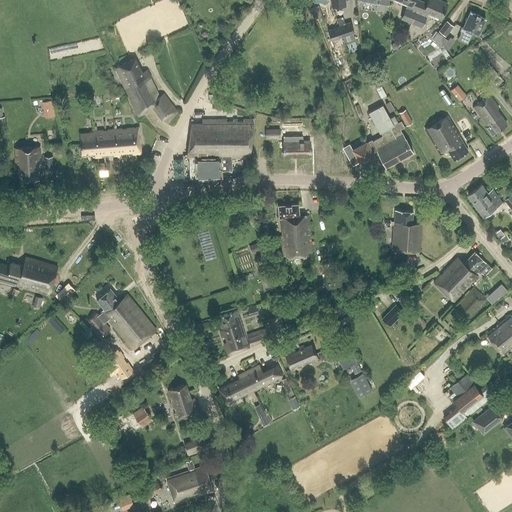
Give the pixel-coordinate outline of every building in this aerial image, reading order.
[(412,25),(416,14),(422,0),(421,0),(394,0),(395,0),(409,6),(402,21),(412,25)] [(427,0),(426,2),(422,0),(416,14),(426,18),(428,14),(441,19),(447,4),(437,0),(427,0)] [(467,43),(473,32),(479,35),(487,18),(472,11),(458,39),(467,43)] [(342,17),(338,18),(339,21),(342,30),(344,36),(346,42),(355,39),(353,33),(354,33),(350,21),(344,23),(342,17)] [(339,25),(328,29),(332,40),(344,36),(342,30),(339,21),(338,18),(337,19),(339,25)] [(446,36),(453,27),(447,21),(439,30),(446,36)] [(378,52),(371,55),(374,63),(381,60),(378,52)] [(164,121),(177,113),(163,94),(159,96),(146,69),(142,71),(134,58),(115,68),(118,76),(120,76),(138,115),(149,110),(146,104),(150,102),(164,121)] [(374,71),(368,74),(372,82),(378,79),(374,71)] [(457,85),(451,90),(459,100),(466,95),(457,85)] [(493,136),(508,125),(498,110),(500,109),(490,95),(475,107),(489,126),(487,127),(493,136)] [(56,99),(46,100),(48,117),(58,116),(56,99)] [(381,132),(383,135),(373,141),(372,138),(353,148),(361,163),(374,156),(377,162),(382,159),(386,166),(413,152),(401,128),(404,126),(401,121),(398,122),(395,115),(390,118),(383,104),(368,113),(379,133),(381,132)] [(406,110),(399,113),(406,125),(412,122),(406,110)] [(454,160),(469,151),(447,115),(425,129),(441,154),(448,150),(454,160)] [(191,124),(187,156),(189,156),(190,178),(195,178),(196,180),(221,179),(221,170),(232,170),(232,156),(250,156),(254,124),(254,119),(211,120),(210,124),(191,124)] [(121,128),(108,129),(107,129),(107,131),(102,131),(102,130),(92,131),(91,132),(78,134),(81,157),(93,155),(93,157),(99,156),(99,154),(111,153),(111,155),(119,154),(119,152),(131,151),(132,153),(142,152),(139,126),(126,128),(126,129),(121,129),(121,128)] [(265,129),(265,139),(280,138),(280,129),(265,129)] [(311,156),(311,140),(285,141),(285,157),(311,156)] [(38,164),(40,164),(39,147),(13,147),(14,164),(20,168),(20,179),(38,179),(37,170),(39,170),(38,164)] [(45,157),(45,170),(53,170),(52,156),(45,157)] [(483,216),(502,202),(492,188),(488,192),(482,184),(468,194),(483,216)] [(280,224),(283,256),(312,254),(309,216),(299,217),(298,204),(279,205),(280,219),(281,218),(282,224),(280,224)] [(420,251),(422,224),(412,224),(412,212),(395,211),(392,249),(420,251)] [(498,237),(503,244),(510,239),(507,234),(504,236),(502,234),(498,237)] [(260,242),(250,245),(252,252),(263,248),(260,242)] [(464,263),(458,258),(434,282),(453,301),(478,276),(476,275),(479,271),(481,273),(488,265),(475,253),(464,263)] [(0,281),(49,295),(57,266),(25,258),(23,266),(10,263),(9,267),(0,264),(0,281)] [(396,265),(400,276),(412,273),(409,261),(396,265)] [(473,287),(456,304),(470,318),(487,301),(473,287)] [(503,294),(496,287),(489,294),(486,297),(492,304),(495,301),(503,294)] [(101,310),(102,311),(99,314),(97,312),(87,321),(100,338),(111,329),(105,322),(109,319),(133,349),(157,330),(127,293),(119,299),(110,288),(96,299),(103,308),(101,310)] [(281,293),(275,295),(279,306),(285,304),(281,293)] [(37,297),(34,306),(40,308),(43,299),(37,297)] [(70,300),(66,303),(70,308),(75,304),(70,300)] [(405,312),(396,304),(391,309),(400,317),(405,312)] [(242,312),(244,318),(258,313),(256,305),(246,308),(247,311),(242,312)] [(228,354),(249,348),(238,311),(220,316),(223,323),(220,324),(222,330),(221,330),(228,354)] [(503,353),(511,345),(511,315),(510,313),(486,333),(503,353)] [(269,339),(265,328),(247,334),(251,346),(269,339)] [(344,367),(357,361),(347,342),(335,349),(344,367)] [(292,371),(319,359),(313,344),(306,347),(305,345),(285,353),(292,371)] [(120,351),(120,352),(108,359),(111,364),(105,368),(111,376),(116,372),(122,380),(133,372),(134,371),(128,362),(127,363),(124,358),(125,357),(120,351)] [(245,373),(253,390),(270,382),(270,381),(282,375),(277,364),(262,371),(260,365),(245,373)] [(362,372),(349,380),(358,397),(372,390),(362,372)] [(239,397),(253,390),(245,373),(238,376),(240,380),(234,383),(233,382),(219,389),(226,404),(229,402),(229,401),(239,396),(239,397)] [(497,390),(490,381),(479,389),(467,373),(449,386),(457,396),(453,400),(457,406),(443,417),(452,428),(467,417),(465,415),(497,390)] [(178,420),(200,413),(195,398),(192,399),(187,383),(168,389),(178,420)] [(400,388),(396,392),(401,397),(405,393),(400,388)] [(300,406),(295,396),(288,399),(293,409),(300,406)] [(483,432),(502,417),(493,404),(474,419),(483,432)] [(133,414),(142,428),(152,421),(143,407),(133,414)] [(265,417),(260,419),(263,426),(269,423),(265,417)] [(202,438),(185,444),(189,456),(206,450),(202,438)] [(206,466),(196,469),(193,460),(188,462),(191,471),(167,479),(175,502),(214,489),(206,466)] [(141,484),(129,490),(135,503),(163,490),(157,480),(143,487),(141,484)]
